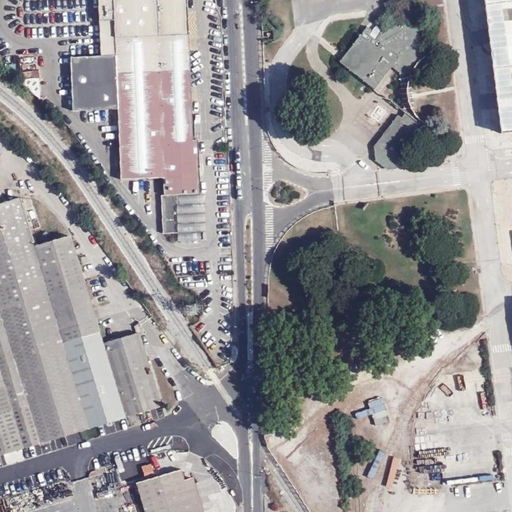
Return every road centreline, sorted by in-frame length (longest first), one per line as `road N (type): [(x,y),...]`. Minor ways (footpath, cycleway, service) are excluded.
road 1 (unknown): [(9,0),(10,17),(42,46),(58,85),(157,233),(177,245),(217,231),(207,0)]
road 2 (tertiary): [(232,0),(252,511)]
road 3 (tertiary): [(253,511),(251,0)]
road 4 (unknown): [(202,408),(72,223),(16,160)]
